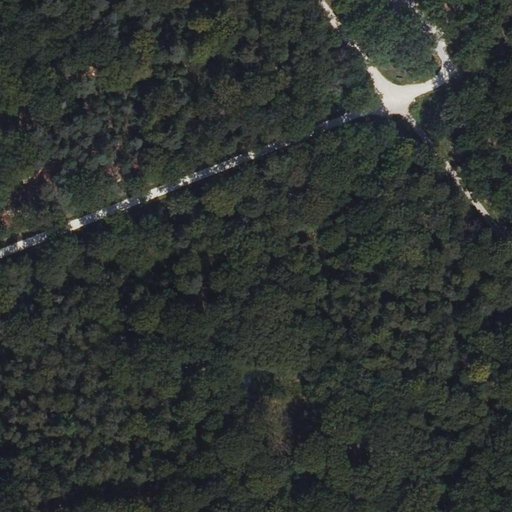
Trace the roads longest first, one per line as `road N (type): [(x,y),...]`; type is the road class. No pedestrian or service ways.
road 1 (unclassified): [(311,0),(390,100),(0,253)]
road 2 (track): [(511,251),(390,100)]
road 3 (track): [(511,50),(390,100)]
